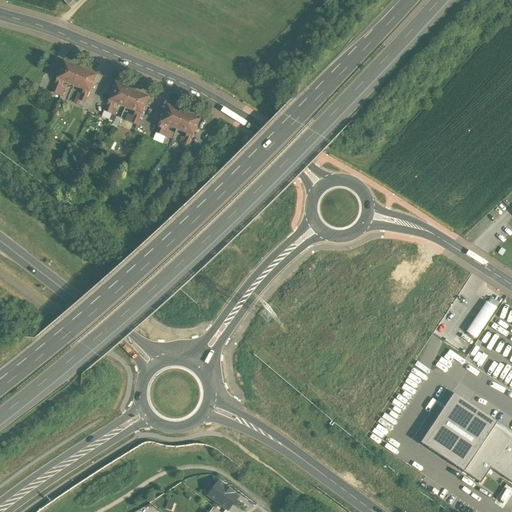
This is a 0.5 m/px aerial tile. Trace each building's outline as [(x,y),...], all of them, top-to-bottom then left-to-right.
[(80,69),(64,62),(57,79),(60,81),(73,86),(80,69)] [(97,76),(80,69),(73,86),(86,92),(89,93),(97,76)] [(65,88),(58,85),(60,81),(57,79),(51,92),(62,96),(65,88)] [(116,84),(108,101),(109,101),(112,103),(125,108),(132,91),(116,84)] [(149,97),(132,91),(125,108),(138,113),(141,115),(149,97)] [(84,96),(78,93),(74,103),(78,105),(80,101),(85,103),(89,93),(86,92),(85,94),(84,96)] [(112,103),(109,101),(102,116),(109,119),(111,114),(115,115),(117,109),(110,106),(111,104),(111,105),(112,103)] [(184,112),(167,105),(160,123),(164,124),(176,129),(184,112)] [(200,119),(184,112),(176,129),(189,135),(193,136),(200,119)] [(136,118),(128,114),(125,120),(137,125),(141,115),(138,113),(136,118)] [(169,131),(161,128),(162,126),(163,126),(164,124),(160,123),(156,133),(166,137),(169,131)] [(188,139),(182,137),(179,143),(188,147),(193,136),(189,135),(188,137),(189,137),(188,139)] [(155,201),(148,196),(144,203),(150,207),(155,201)] [(408,281),(415,264),(397,256),(390,274),(408,281)] [(467,332),(476,338),(499,304),(490,298),(467,332)] [(421,443),(464,472),(497,422),(454,393),(421,443)] [(511,431),(497,422),(464,472),(480,483),(490,468),(511,482),(511,431)] [(209,496),(228,510),(238,498),(219,483),(209,496)]
